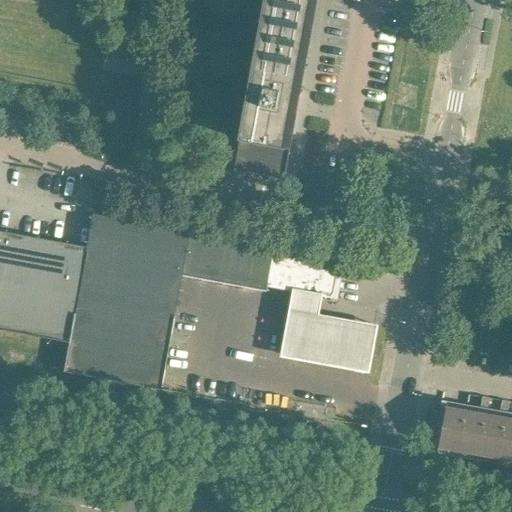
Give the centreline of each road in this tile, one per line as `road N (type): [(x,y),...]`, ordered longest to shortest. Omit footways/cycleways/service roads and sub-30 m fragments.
road 1 (residential): [(368,0),(344,132),(363,148),(443,161)]
road 2 (residential): [(404,372),(443,161)]
road 3 (tertiary): [(172,511),(0,476)]
road 4 (residential): [(443,161),(475,0)]
road 5 (residential): [(378,511),(404,372)]
